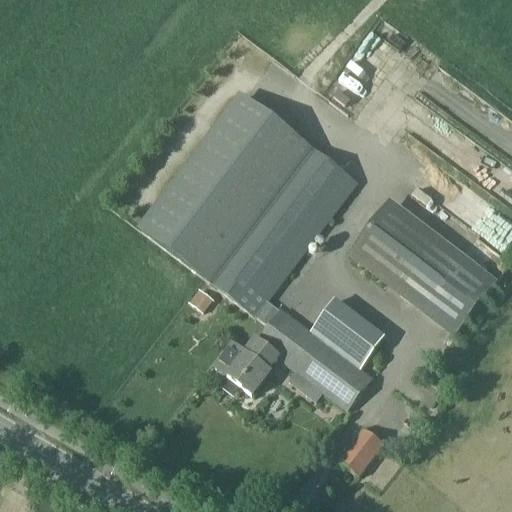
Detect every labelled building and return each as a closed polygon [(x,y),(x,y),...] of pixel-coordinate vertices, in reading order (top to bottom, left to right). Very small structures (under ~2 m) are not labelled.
[(316,145),(243,92),(139,225),(213,281),(316,145)] [(316,145),(213,281),(256,316),(358,180),(316,145)] [(458,335),(502,279),(394,194),(347,254),(458,335)] [(385,341),(335,303),(314,331),(365,368),(385,341)] [(361,373),(311,335),(281,313),(256,346),(348,415),(373,382),(361,373)] [(268,375),(233,348),(215,371),(251,398),(268,375)] [(363,432),(339,465),(359,481),(384,449),(363,432)]
